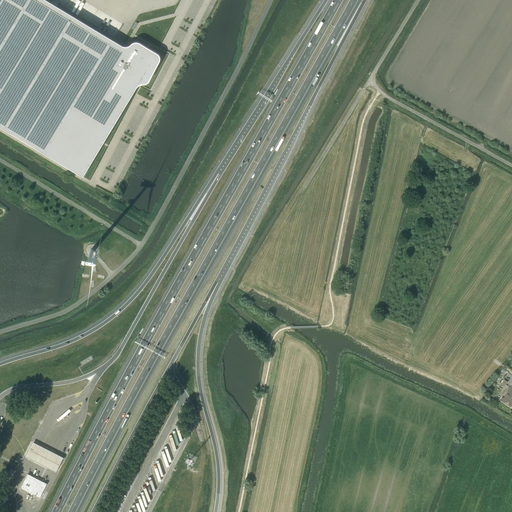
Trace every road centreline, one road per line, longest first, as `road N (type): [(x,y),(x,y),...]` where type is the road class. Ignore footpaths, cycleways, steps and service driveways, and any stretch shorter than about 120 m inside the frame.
road 1 (motorway): [(72,511),(355,0)]
road 2 (motorway): [(338,0),(55,511)]
road 3 (unclassified): [(271,0),(135,252),(70,308),(0,332)]
road 4 (motorway): [(216,173),(130,300),(83,335),(0,365)]
road 5 (motorway): [(230,254),(361,0)]
road 6 (motorway): [(215,511),(216,452),(197,360),(205,314),(230,254)]
road 7 (unclassified): [(511,165),(374,84),(374,71),(418,0)]
road 8 (motorway): [(216,173),(109,362)]
road 9 (motorway): [(326,0),(216,173)]
road 10 (track): [(303,188),(374,71)]
road 11 (motorway): [(170,365),(230,254)]
